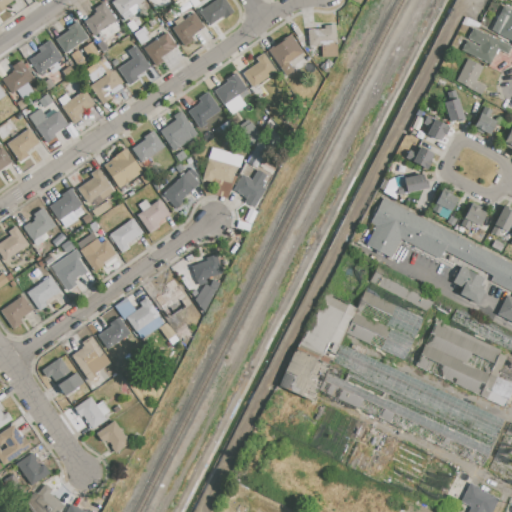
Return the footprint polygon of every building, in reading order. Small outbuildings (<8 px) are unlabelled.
[(0,0),(13,0),(0,9),(0,0)] [(111,3),(115,0),(145,0),(137,6),(140,10),(131,16),(139,27),(132,33),(111,3)] [(199,13),(216,0),(225,0),(234,12),(224,18),(222,16),(208,26),(199,13)] [(83,22),(96,12),(94,9),(103,2),(116,20),(93,36),(83,22)] [(503,6),(511,10),(511,42),(490,31),(503,6)] [(171,29),(175,26),(171,21),(180,15),(183,20),(193,13),(204,27),(191,36),(194,40),(184,47),(171,29)] [(55,40),(69,30),(67,28),(76,22),(87,38),(72,49),(73,50),(66,55),(55,40)] [(337,57),(322,58),(322,47),(317,47),(317,49),(309,50),(308,30),(324,29),(324,25),(335,25),(337,57)] [(473,28),(511,47),(508,55),(498,49),(489,65),(462,50),(473,28)] [(143,49),(167,32),(177,45),(160,57),(163,61),(156,66),(143,49)] [(268,50),(290,34),(302,52),(288,63),(293,69),(286,74),(268,50)] [(38,75),(28,60),(39,52),(37,49),(49,40),(62,58),(38,75)] [(97,44),(102,40),(108,49),(103,53),(97,44)] [(118,69),(132,59),(127,52),(135,46),(149,67),(136,76),(138,79),(129,85),(118,69)] [(241,74),(258,62),(256,58),(263,53),(276,72),(252,89),(241,74)] [(74,60),(81,55),(86,62),(79,67),(74,60)] [(111,63),(116,59),(119,63),(114,67),(111,63)] [(467,59),(483,67),(475,82),(485,87),(481,94),(455,81),(467,59)] [(11,94),(1,80),(14,71),(11,67),(21,60),(34,77),(27,83),(30,88),(21,94),(17,89),(11,94)] [(89,86),(105,75),(103,71),(104,70),(101,65),(106,61),(122,84),(108,94),(111,98),(103,104),(89,86)] [(62,71),(69,66),(74,73),(67,78),(62,71)] [(213,91),(227,81),(226,79),(235,73),(249,92),(239,99),(237,96),(224,106),(213,91)] [(60,107),(61,106),(57,100),(65,94),(69,100),(84,90),(94,104),(78,115),(80,118),(72,124),(60,107)] [(454,91),(464,119),(456,122),(455,120),(447,122),(440,102),(448,99),(447,93),(454,91)] [(187,111),(200,102),(198,99),(207,92),(220,110),(206,121),(208,123),(200,129),(187,111)] [(38,100),(47,93),(53,101),(43,108),(38,100)] [(16,104),(22,99),(27,106),(21,110),(16,104)] [(484,107),(491,111),(488,117),(496,121),(489,135),(473,127),(484,107)] [(28,118),(39,109),(46,119),(57,112),(68,127),(46,142),(28,118)] [(160,131),(175,120),(172,116),(180,110),(198,135),(174,152),(160,131)] [(426,116),(448,127),(440,142),(425,135),(429,127),(423,123),(426,116)] [(248,143),(259,135),(247,119),(236,127),(248,143)] [(511,125),(511,150),(502,144),(511,125)] [(6,144),(28,128),(39,143),(26,152),(29,155),(19,162),(6,144)] [(131,149),(145,139),(143,137),(152,131),(163,147),(141,163),(131,149)] [(266,148),(256,143),(245,163),(255,168),(266,148)] [(0,148),(2,147),(11,161),(0,169),(0,148)] [(419,147),(431,153),(428,160),(431,161),(427,170),(405,158),(409,150),(416,154),(419,147)] [(235,167),(208,159),(212,148),(243,157),(239,168),(235,167)] [(103,165),(125,149),(142,173),(120,189),(103,165)] [(175,156),(182,151),(186,157),(180,162),(175,156)] [(208,159),(235,167),(231,183),(214,178),(213,183),(202,180),(208,159)] [(77,189),(93,177),(91,174),(98,169),(115,193),(103,201),(99,195),(87,203),(77,189)] [(233,190),(242,175),(250,180),(257,169),(266,174),(262,181),(265,183),(262,187),(265,188),(253,208),(244,202),(246,199),(238,194),(239,193),(233,190)] [(162,194),(188,171),(200,183),(182,199),(184,201),(175,209),(162,194)] [(398,194),(394,177),(422,171),(424,184),(426,183),(427,188),(398,194)] [(48,207),(62,198),(59,193),(69,186),(82,204),(58,221),(48,207)] [(441,191),(457,199),(446,220),(437,215),(438,214),(431,210),(441,191)] [(376,226),(370,223),(383,198),(511,264),(511,321),(497,314),(507,295),(511,297),(511,293),(489,281),(492,276),(444,250),(439,259),(400,239),(390,256),(367,244),(376,226)] [(137,215),(141,212),(137,206),(145,200),(150,206),(159,199),(170,215),(157,224),(159,226),(150,233),(137,215)] [(96,217),(92,212),(105,202),(109,208),(96,217)] [(469,205),(485,213),(478,226),(471,222),(467,229),(460,225),(469,205)] [(503,205),(509,208),(507,210),(511,212),(511,220),(506,232),(501,229),(497,237),(489,233),(503,205)] [(22,227),(35,218),(33,215),(42,208),(55,226),(40,236),(44,241),(36,246),(22,227)] [(451,216),(457,219),(453,226),(447,223),(451,216)] [(107,236),(133,218),(143,233),(127,244),(129,247),(122,253),(114,242),(112,243),(107,236)] [(0,254),(0,243),(10,236),(8,232),(15,227),(28,244),(5,261),(0,254)] [(79,250),(95,238),(100,244),(106,240),(116,254),(102,264),(104,265),(94,272),(79,250)] [(48,268),(67,255),(60,246),(69,240),(81,257),(80,258),(88,270),(76,279),(77,280),(74,282),(76,285),(67,291),(64,287),(63,288),(48,268)] [(196,282),(190,266),(205,261),(204,258),(216,254),(223,273),(196,282)] [(462,287),(452,282),(461,266),(483,278),(478,288),(483,290),(477,303),(459,294),(462,287)] [(374,271),(432,301),(428,308),(426,311),(368,281),(374,271)] [(0,287),(0,274),(2,273),(8,281),(0,287)] [(26,293),(49,276),(60,292),(44,303),(47,306),(39,312),(26,293)] [(163,312),(153,298),(166,289),(163,284),(173,278),(185,296),(163,312)] [(205,309),(217,283),(207,278),(195,304),(205,309)] [(357,308),(345,334),(340,344),(319,389),(312,404),(277,386),(324,291),(357,308)] [(365,292),(422,318),(402,360),(345,334),(357,308),(365,292)] [(0,312),(0,310),(23,294),(34,309),(19,319),(22,323),(13,330),(0,312)] [(135,331),(126,317),(135,311),(141,307),(139,303),(146,297),(159,315),(135,331)] [(135,311),(126,317),(123,319),(114,306),(126,298),(135,311)] [(428,308),(432,301),(433,298),(451,307),(445,317),(428,308)] [(455,310),(511,340),(511,351),(450,319),(455,310)] [(98,335),(111,326),(109,323),(119,317),(130,333),(115,343),(119,349),(121,347),(125,353),(115,360),(98,335)] [(435,319),(500,350),(498,354),(506,358),(501,368),(511,373),(511,388),(503,408),(413,365),(435,319)] [(90,336),(110,363),(95,373),(96,376),(92,379),(82,366),(79,369),(70,356),(83,346),(81,343),(90,336)] [(340,344),(504,420),(483,466),(319,389),(340,344)] [(64,396),(50,375),(46,378),(41,370),(59,358),(70,374),(75,371),(83,383),(64,396)] [(74,408),(90,397),(96,405),(102,401),(108,409),(102,413),(106,419),(92,429),(83,416),(80,418),(74,408)] [(0,410),(3,415),(7,412),(12,419),(0,427),(0,410)] [(115,453),(100,433),(115,423),(129,443),(115,453)] [(510,424),(511,424),(511,482),(489,472),(510,424)] [(0,434),(12,425),(22,439),(25,437),(32,447),(5,466),(0,459),(0,452),(7,447),(4,443),(0,446),(0,434)] [(16,465),(31,454),(40,466),(43,464),(50,473),(31,486),(16,465)] [(470,483),(500,498),(493,511),(467,511),(470,507),(461,502),(470,483)] [(47,491),(64,506),(60,511),(44,511),(37,503),(47,491)] [(65,511),(89,511),(69,503),(65,511)]
